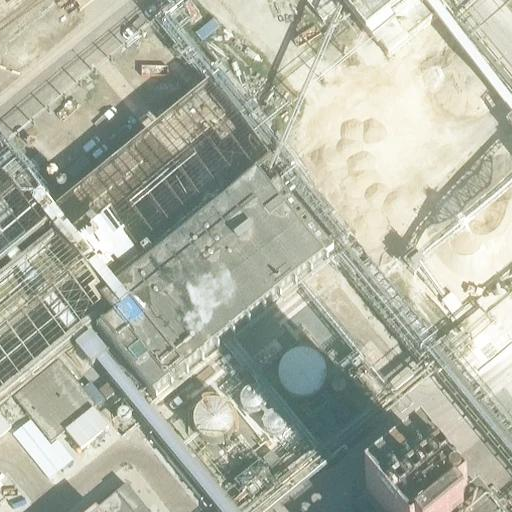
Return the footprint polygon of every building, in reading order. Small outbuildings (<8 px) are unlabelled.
[(302,0),(322,24),(345,6),(388,60),(445,14),(433,0),(302,0)] [(205,46),(227,29),(219,18),(196,34),(205,46)] [(258,59),(262,77),(281,73),(277,55),(258,59)] [(248,324),(263,312),(266,316),(267,315),(264,312),(278,300),(281,303),(298,290),(295,286),(309,275),(312,278),(313,277),(310,274),(325,262),(328,265),(329,264),(326,261),(334,254),(278,187),(270,193),(257,177),(272,165),(209,87),(127,154),(119,160),(53,214),(67,232),(59,238),(58,237),(56,239),(57,240),(44,251),(40,247),(39,248),(42,253),(28,264),(25,260),(23,261),(27,265),(13,277),(9,272),(8,274),(11,278),(0,287),(0,400),(5,396),(8,400),(10,399),(7,395),(21,384),(24,388),(26,386),(22,382),(36,371),(40,375),(41,374),(38,370),(52,358),(55,362),(57,361),(53,357),(67,346),(71,350),(72,348),(69,344),(83,333),(86,337),(88,336),(84,332),(90,327),(145,394),(147,392),(158,405),(158,404),(159,405),(236,341),(233,337),(247,325),(250,329),(251,328),(248,324)] [(0,273),(1,273),(0,272),(0,267),(13,257),(16,261),(18,260),(14,255),(27,245),(30,249),(32,248),(28,244),(42,233),(46,237),(47,235),(44,231),(53,223),(55,225),(57,222),(56,221),(58,220),(3,153),(2,154),(1,153),(0,153),(0,273)] [(327,385),(328,379),(328,374),(326,369),(323,364),(321,361),(316,358),(312,356),(309,355),(303,354),(299,354),(293,356),(289,358),(285,361),(282,365),(279,369),(277,374),(277,379),(277,384),(279,389),(284,397),(291,402),(295,404),(300,405),(307,404),(312,403),(320,398),(323,395),(326,390),(327,385)] [(96,407),(61,364),(17,399),(53,443),(96,407)] [(118,392),(111,382),(100,390),(94,382),(84,389),(97,407),(118,392)] [(222,395),(194,424),(221,449),(248,420),(222,395)] [(98,421),(70,442),(79,453),(106,432),(98,421)] [(510,511),(450,451),(447,454),(434,440),(363,509),(366,511),(510,511)] [(146,511),(127,488),(96,511),(146,511)]
